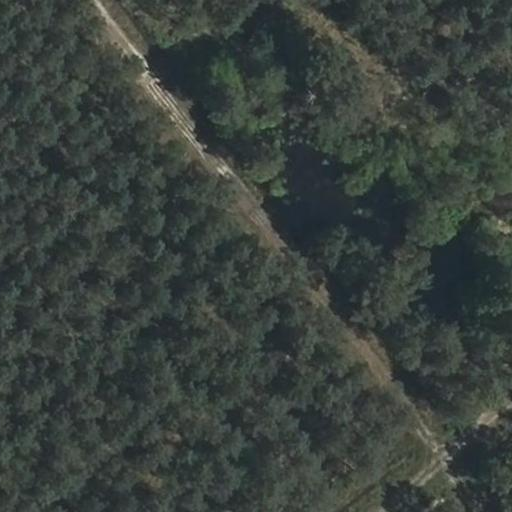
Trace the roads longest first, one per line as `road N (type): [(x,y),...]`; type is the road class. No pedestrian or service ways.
road 1 (track): [(93,0),(447,461)]
road 2 (track): [(511,411),(384,511)]
